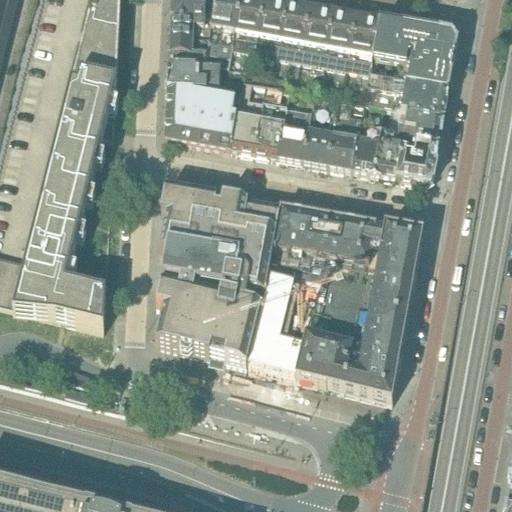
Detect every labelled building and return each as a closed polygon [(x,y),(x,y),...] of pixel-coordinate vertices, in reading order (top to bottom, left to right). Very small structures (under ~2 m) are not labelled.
[(13,322),(56,327),(59,327),(103,339),(105,301),(65,291),(102,145),(113,148),(113,139),(114,131),(114,129),(107,127),(116,90),(120,0),(94,0),(26,270),(0,263),(0,312),(14,316),(13,322)] [(171,0),(170,21),(171,21),(169,56),(191,57),(192,29),(204,29),(205,0),(171,0)] [(230,63),(231,55),(240,3),(224,0),(216,0),(206,58),(206,59),(230,63)] [(240,3),(231,55),(277,63),(286,11),(240,3)] [(286,11),(277,63),(323,71),(332,19),(286,11)] [(379,28),(332,19),(323,71),(369,79),(372,65),(372,62),(375,48),(379,28)] [(375,48),(454,62),(457,48),(452,41),(379,28),(375,48)] [(375,48),(372,62),(372,65),(400,70),(396,87),(448,96),(454,62),(375,48)] [(169,56),(168,71),(203,73),(206,59),(206,58),(191,57),(169,56)] [(242,87),(220,86),(220,74),(203,73),(168,71),(167,94),(240,97),(242,87)] [(252,77),(250,89),(266,92),(281,95),(283,83),(252,77)] [(367,96),(364,110),(390,114),(443,124),(448,96),(396,87),(369,82),(367,96)] [(229,158),(254,162),(266,92),(250,89),(242,87),(240,97),(236,119),(229,158)] [(320,90),(318,101),(333,104),(335,92),(320,90)] [(290,96),(281,95),(266,92),(254,162),(277,166),(287,114),(290,96)] [(229,158),(236,119),(240,97),(167,94),(166,116),(164,146),(176,148),(188,150),(229,158)] [(301,171),(326,175),(339,105),(333,104),(318,101),(314,101),(311,118),(301,171)] [(339,105),(326,175),(352,180),(358,146),(364,110),(339,105)] [(311,118),(287,114),(277,166),(301,171),(311,118)] [(413,145),(412,151),(438,156),(443,124),(390,114),(386,139),(386,140),(393,141),(413,145)] [(367,147),(358,146),(352,180),(373,184),(381,138),(376,137),(376,138),(369,137),(367,147)] [(391,152),(393,141),(386,140),(386,139),(381,138),(373,184),(395,188),(398,169),(401,154),(391,152)] [(438,156),(412,151),(411,155),(401,153),(401,154),(398,169),(395,188),(415,192),(425,193),(432,189),(434,175),(438,156)] [(217,204),(167,195),(166,195),(161,221),(165,222),(159,258),(166,259),(164,271),(162,285),(172,287),(172,292),(162,290),(156,314),(163,316),(154,351),(209,365),(224,368),(246,374),(266,295),(269,278),(280,215),(222,205),(221,215),(215,214),(217,204)] [(365,296),(411,304),(422,241),(280,215),(269,278),(295,283),(320,288),(365,296)] [(266,295),(246,374),(296,386),(304,352),(280,345),(295,283),(269,278),(267,290),(266,295)] [(339,397),(365,296),(320,288),(304,352),(296,386),(339,397)] [(391,410),(411,304),(365,296),(339,397),(391,410)] [(69,511),(0,494),(0,511),(69,511)]
